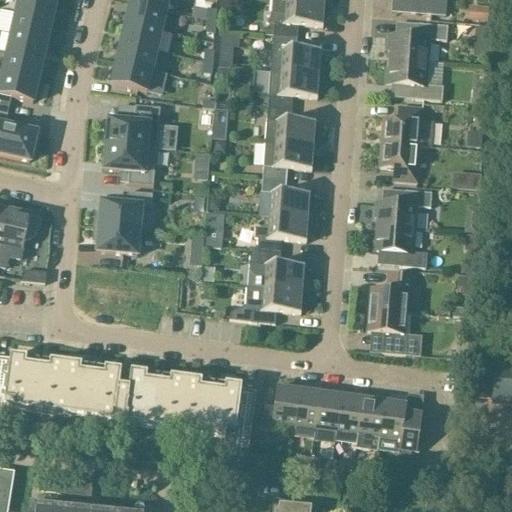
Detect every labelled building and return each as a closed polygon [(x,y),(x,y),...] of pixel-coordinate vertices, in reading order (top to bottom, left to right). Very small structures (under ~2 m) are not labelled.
[(53,23),(58,2),(50,0),(17,0),(14,14),(53,23)] [(170,0),(129,0),(128,6),(167,15),(170,0)] [(411,0),(411,8),(434,10),(434,5),(439,5),(439,0),(411,0)] [(285,4),(284,17),(270,16),(269,32),(261,32),(261,38),(273,39),(273,40),(297,42),(298,30),(322,32),(324,8),(285,4)] [(123,26),(162,35),(167,15),(128,6),(123,26)] [(207,12),(206,24),(215,25),(216,13),(207,12)] [(14,14),(9,35),(48,44),(53,23),(14,14)] [(214,37),(215,25),(206,24),(205,36),(214,37)] [(118,47),(158,56),(162,35),(123,26),(118,47)] [(427,66),(429,42),(446,43),(447,29),(396,26),(395,40),(388,39),(387,55),(390,56),(389,63),(427,66)] [(4,56),(44,65),(48,44),(9,35),(4,56)] [(279,76),(318,79),(320,55),(296,53),(297,42),(273,40),(270,75),(279,76)] [(113,68),(153,77),(158,56),(118,47),(113,68)] [(212,66),(213,54),(203,53),(202,65),(212,66)] [(44,65),(4,56),(0,74),(0,77),(39,87),(44,65)] [(442,90),(426,89),(427,66),(389,63),(388,72),(385,72),(384,88),(391,89),(390,101),(441,105),(442,90)] [(212,66),(202,65),(202,77),(211,78),(212,66)] [(148,98),(153,77),(113,68),(109,89),(148,98)] [(279,76),(278,89),(269,88),(268,111),(291,113),(292,101),(316,103),(318,79),(279,76)] [(0,100),(34,108),(39,87),(0,77),(0,100)] [(201,112),(214,113),(215,105),(202,104),(201,112)] [(134,110),(133,124),(105,122),(103,148),(156,151),(160,112),(134,110)] [(268,111),(265,147),(313,151),(314,127),(291,125),(291,113),(268,111)] [(382,122),(380,147),(431,151),(434,124),(421,123),(422,113),(397,111),(396,123),(382,122)] [(0,157),(29,165),(35,138),(3,131),(5,118),(0,117),(0,157)] [(482,136),(467,135),(465,151),(480,152),(482,136)] [(285,185),(286,173),(311,175),(313,151),(265,147),(263,183),(285,185)] [(416,175),(418,151),(431,152),(431,151),(380,147),(379,173),(392,174),(391,185),(417,187),(417,175),(416,175)] [(101,175),(128,177),(127,188),(153,190),(156,151),(103,148),(101,175)] [(270,196),(268,220),(307,223),(309,199),(284,197),(285,185),(263,183),(262,195),(270,196)] [(413,234),(415,210),(429,211),(430,197),(383,193),(382,207),(376,207),(375,222),(377,222),(376,231),(413,234)] [(141,234),(143,210),(151,211),(152,198),(126,196),(125,206),(98,204),(97,216),(93,216),(92,230),(141,234)] [(22,255),(25,244),(31,242),(36,236),(40,230),(39,223),(30,221),(30,220),(7,215),(0,247),(0,272),(6,273),(8,262),(21,264),(22,255)] [(268,220),(267,232),(255,231),(254,241),(258,242),(256,255),(281,257),(281,245),(305,247),(307,223),(268,220)] [(138,261),(141,234),(92,230),(91,245),(95,245),(94,257),(138,261)] [(426,257),(412,255),(413,234),(376,231),(376,240),(373,240),(372,255),(378,256),(377,267),(425,271),(426,257)] [(263,280),(262,291),(301,295),(304,271),(280,269),(281,257),(256,255),(250,254),(248,273),(254,279),(263,280)] [(21,274),(20,286),(44,289),(45,277),(21,274)] [(95,282),(91,305),(143,312),(146,290),(152,291),(154,278),(130,275),(128,286),(95,282)] [(405,318),(407,296),(412,296),(413,278),(386,276),(385,294),(370,293),(368,315),(405,318)] [(241,325),(250,326),(250,328),(274,329),(275,316),(299,318),(301,295),(262,291),(246,289),(244,309),(229,316),(229,323),(241,325)] [(367,337),(382,338),(381,358),(405,360),(407,339),(404,339),(405,318),(368,315),(367,337)] [(126,427),(224,440),(232,442),(231,452),(222,451),(220,466),(245,469),(256,392),(224,388),(223,395),(200,391),(200,385),(169,381),(168,387),(145,384),(146,378),(129,376),(129,379),(119,378),(120,374),(103,372),(102,379),(79,376),(80,369),(49,365),(48,371),(25,368),(25,362),(9,360),(8,362),(0,360),(0,436),(9,438),(12,423),(1,422),(3,411),(8,411),(9,405),(12,405),(11,412),(22,413),(110,425),(109,433),(108,437),(124,439),(126,427)] [(511,368),(498,367),(496,369),(474,367),(471,401),(491,402),(491,404),(494,407),(511,408),(511,368)] [(270,433),(271,426),(294,429),(299,395),(276,391),(273,410),(262,408),(258,432),(270,433)] [(313,441),(314,432),(319,397),(299,395),(294,429),(293,439),(313,441)] [(314,432),(336,435),(341,400),(319,397),(314,432)] [(335,444),(356,447),(362,403),(341,400),(336,435),(335,444)] [(377,454),(379,441),(384,406),(362,403),(356,447),(355,451),(377,454)] [(420,413),(405,412),(405,409),(384,406),(379,441),(399,444),(398,451),(411,453),(416,454),(420,413)] [(321,452),(320,462),(332,463),(333,453),(321,452)] [(288,468),(311,471),(312,461),(290,458),(288,468)] [(344,465),(334,464),(332,474),(343,475),(344,465)] [(70,511),(28,507),(27,511),(8,511),(13,475),(0,472),(0,511),(70,511)] [(92,486),(38,481),(37,494),(91,500),(92,486)] [(221,511),(219,502),(190,499),(184,510),(184,511),(221,511)]
